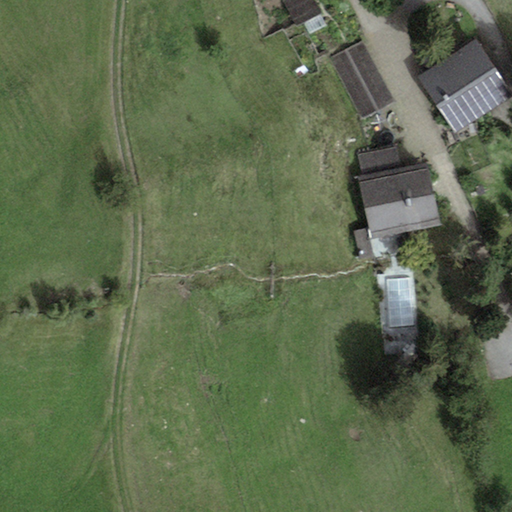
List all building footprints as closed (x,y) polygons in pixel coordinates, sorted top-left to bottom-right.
[(313,0),(282,0),(296,28),(321,16),(313,0)] [(511,94),(477,40),(418,78),(455,136),(511,99),(511,94)] [(362,41),(330,57),(362,120),(394,103),(362,41)] [(356,152),(362,176),(401,168),(395,143),(356,152)] [(362,176),(357,177),(370,240),(440,225),(427,162),(401,168),(362,176)]
